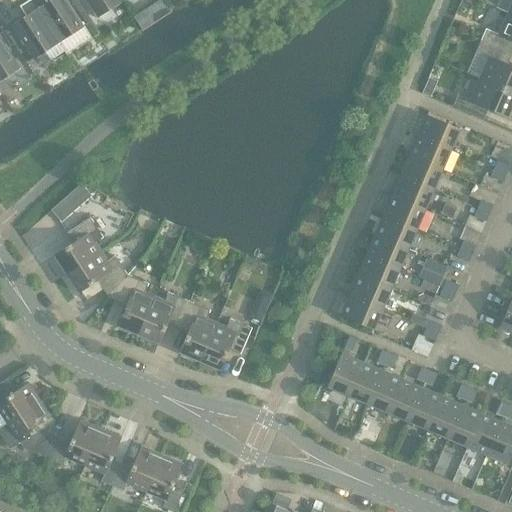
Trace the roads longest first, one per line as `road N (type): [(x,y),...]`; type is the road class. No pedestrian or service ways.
road 1 (tertiary): [(429,511),(68,356),(45,335)]
road 2 (residential): [(511,362),(460,341),(511,211)]
